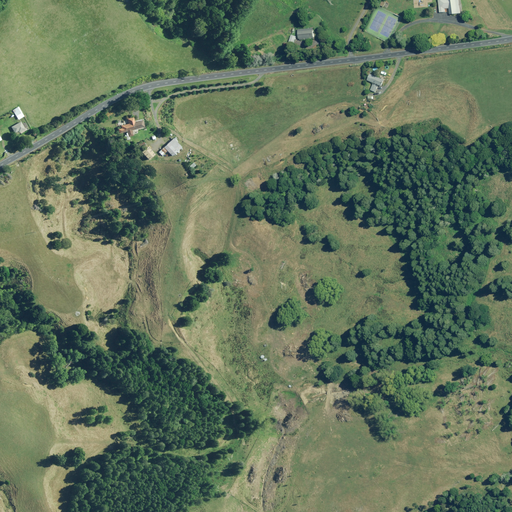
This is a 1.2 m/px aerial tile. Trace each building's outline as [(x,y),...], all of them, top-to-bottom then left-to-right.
[(458,0),(437,0),(439,13),(445,12),(445,9),(451,8),(452,14),(460,13),(458,0)] [(314,38),(314,28),(298,29),(299,39),(314,38)] [(385,80),(370,74),(368,80),(374,83),(371,90),(376,92),(379,85),(382,86),(385,80)] [(24,116),(18,107),(12,110),(18,120),(24,116)] [(126,132),(127,137),(125,137),(125,140),(129,139),(128,136),(133,135),(131,130),(142,127),(142,128),(145,128),(143,120),(134,122),(133,117),(127,119),(128,124),(120,125),(121,128),(117,129),(118,133),(126,132)] [(24,129),(20,122),(11,127),(14,133),(18,131),(18,132),(24,129)] [(181,147),(173,139),(163,147),(171,156),(181,147)] [(154,154),(148,147),(141,152),(147,160),(154,154)]
